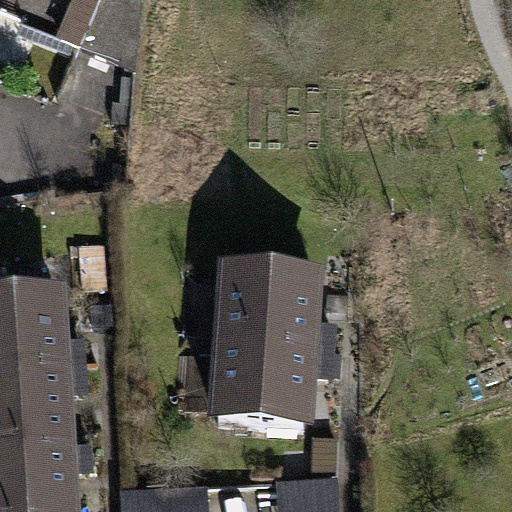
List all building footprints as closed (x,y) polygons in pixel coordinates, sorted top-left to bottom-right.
[(0,0),(0,6),(80,38),(77,45),(83,47),(101,0),(0,0)] [(101,0),(83,47),(81,54),(138,77),(144,0),(101,0)] [(232,267),(227,346),(331,352),(336,273),(232,267)] [(0,295),(0,374),(81,371),(77,292),(0,295)] [(227,346),(223,425),(326,431),(331,352),(227,346)] [(0,374),(0,453),(85,450),(81,371),(0,374)] [(0,453),(0,511),(87,511),(85,450),(0,453)] [(342,511),(342,483),(278,486),(279,511),(342,511)] [(210,511),(210,492),(124,496),(124,511),(210,511)]
